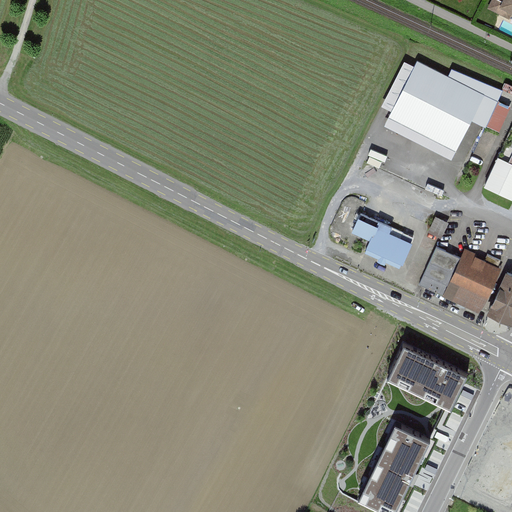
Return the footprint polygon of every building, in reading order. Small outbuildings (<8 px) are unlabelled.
[(511,0),(499,0),(504,2),(502,6),(511,10),(511,0)] [(409,58),(401,74),(406,77),(414,61),(409,58)] [(449,76),(417,60),(389,116),(452,148),(468,116),(487,125),(503,90),(452,68),(449,76)] [(511,157),(501,152),(486,186),(511,197),(511,128),(505,144),(511,146),(511,157)] [(443,235),(449,220),(436,214),(429,230),(443,235)] [(397,270),(411,242),(358,216),(350,232),(367,241),(361,252),(397,270)] [(459,258),(436,247),(422,276),(444,287),(459,258)] [(443,293),(479,311),(501,266),(465,249),(443,293)] [(484,314),(510,326),(511,321),(511,276),(504,273),(484,314)] [(468,374),(404,343),(390,371),(447,399),(444,405),(451,409),(468,374)] [(394,511),(431,439),(402,425),(364,502),(385,511),(394,511)] [(474,490),(508,505),(511,495),(511,437),(511,438),(500,432),(474,490)]
